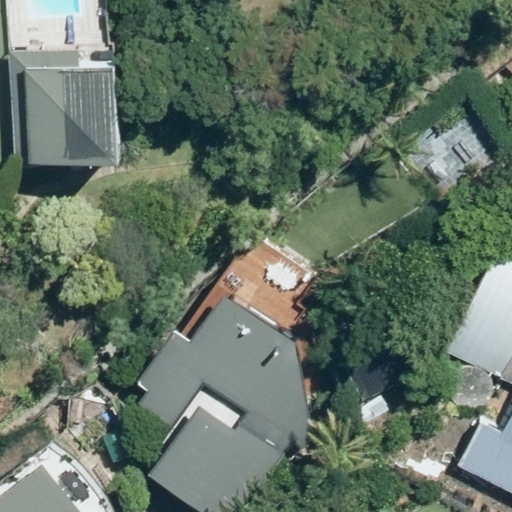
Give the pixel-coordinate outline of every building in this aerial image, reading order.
[(15,42),(22,143),(22,146),(132,139),(126,53),(84,57),(83,39),(15,42)] [(511,248),(501,243),(451,344),(509,372),(465,462),(511,484),(511,248)] [(143,368),(154,376),(143,392),(174,415),(210,365),(290,423),(337,356),(231,280),(196,329),(180,317),(143,368)] [(208,384),(156,462),(192,488),(246,410),(208,384)] [(105,511),(51,442),(0,482),(0,511),(105,511)]
